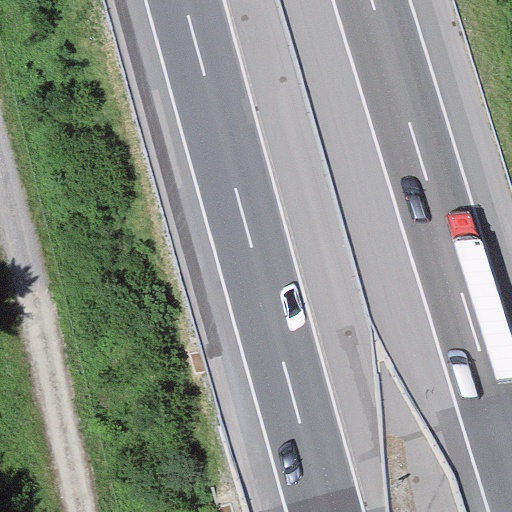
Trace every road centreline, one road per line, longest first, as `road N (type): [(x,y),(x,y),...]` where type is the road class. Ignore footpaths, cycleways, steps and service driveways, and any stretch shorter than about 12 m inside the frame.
road 1 (motorway): [(182,0),(323,511)]
road 2 (motorway): [(511,454),(373,0)]
road 3 (track): [(84,511),(0,172)]
